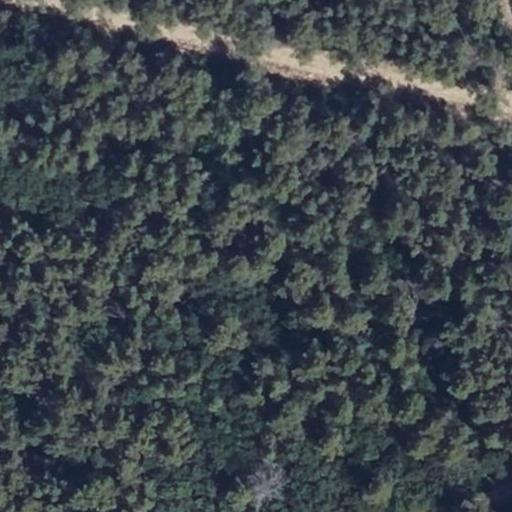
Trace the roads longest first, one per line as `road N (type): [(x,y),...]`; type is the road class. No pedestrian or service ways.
road 1 (track): [(20,0),(511,108)]
road 2 (track): [(511,474),(360,511)]
